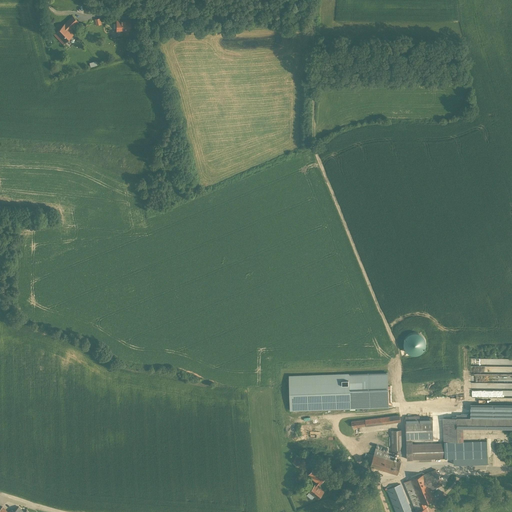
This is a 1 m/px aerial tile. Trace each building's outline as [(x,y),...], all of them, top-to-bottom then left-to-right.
[(65,22),(54,33),(63,43),(74,32),(70,28),(78,20),(73,15),(65,23),(65,22)] [(130,20),(117,20),(117,30),(123,30),(130,30),(130,20)] [(407,351),(409,353),(411,354),(414,354),(417,354),(420,353),(422,352),(424,350),(425,347),(426,345),(426,342),(425,339),(424,337),(422,335),(420,333),(417,332),(414,332),(411,333),(409,334),(407,336),(405,338),(404,340),(404,343),(404,346),(405,349),(407,351)] [(387,373),(289,376),(290,409),(389,406),(387,373)] [(511,373),(487,374),(487,382),(511,381),(511,373)] [(511,404),(471,404),(470,417),(511,417),(511,404)] [(400,415),(352,421),(352,427),(366,425),(400,421),(400,415)] [(457,417),(419,418),(419,416),(413,416),(413,418),(406,419),(407,459),(454,457),(454,464),(487,463),(487,440),(452,441),(452,427),(457,427),(457,417)] [(511,417),(470,417),(457,417),(457,427),(508,427),(511,426),(511,417)] [(401,430),(393,430),(393,451),(401,451),(401,430)] [(390,437),(380,437),(379,445),(390,446),(390,437)] [(395,454),(375,448),(374,454),(393,460),(395,454)] [(303,458),(294,454),(290,461),(299,466),(303,458)] [(393,460),(374,454),(373,455),(371,465),(370,466),(397,474),(401,462),(393,460)] [(327,475),(315,466),(308,475),(315,481),(317,482),(319,484),(327,475)] [(436,469),(404,482),(414,506),(425,502),(434,498),(430,489),(442,484),(436,469)] [(319,484),(317,482),(315,484),(309,491),(318,498),(324,491),(317,486),(319,484)] [(411,511),(400,483),(387,489),(396,511),(411,511)] [(384,490),(374,494),(376,500),(386,496),(384,490)] [(425,502),(414,506),(416,511),(417,511),(429,511),(427,506),(427,507),(425,502)]
